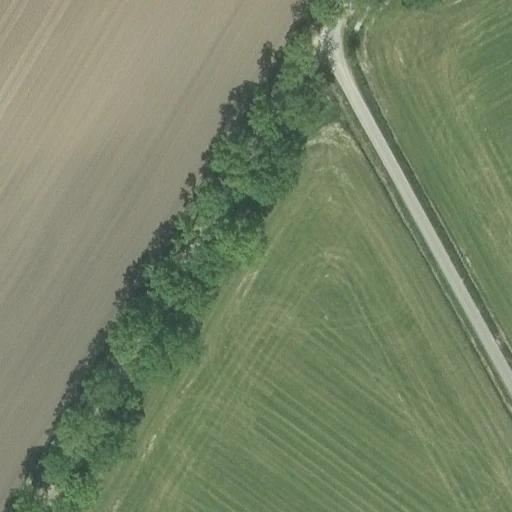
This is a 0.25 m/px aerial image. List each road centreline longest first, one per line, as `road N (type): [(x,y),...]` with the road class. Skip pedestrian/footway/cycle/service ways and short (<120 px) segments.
road 1 (track): [(25,511),(342,0)]
road 2 (unclassified): [(511,386),(316,32)]
